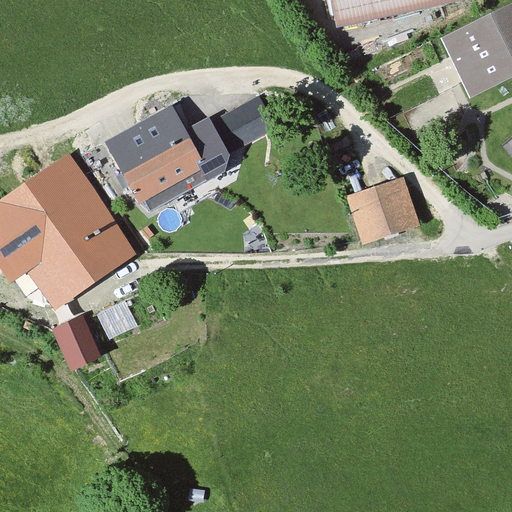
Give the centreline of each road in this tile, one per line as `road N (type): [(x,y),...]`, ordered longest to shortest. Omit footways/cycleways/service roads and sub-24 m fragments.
road 1 (track): [(0,153),(159,95),(236,81),(303,87),(481,252)]
road 2 (track): [(481,252),(159,267),(72,305),(37,350)]
road 3 (track): [(37,350),(83,394),(160,511)]
